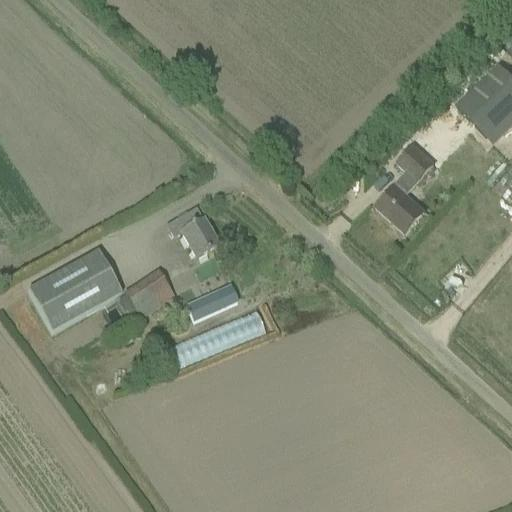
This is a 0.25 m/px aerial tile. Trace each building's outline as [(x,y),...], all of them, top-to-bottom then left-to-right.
[(478,55),(442,95),(474,124),(510,84),(478,55)] [(478,143),(455,168),(474,185),(497,160),(478,143)] [(374,213),(403,240),(424,217),(406,201),(433,171),(412,151),(396,169),(406,178),(374,213)] [(196,265),(200,263),(218,253),(195,214),(178,224),(166,231),(172,242),(180,237),(196,265)] [(26,295),(50,339),(120,300),(95,257),(26,295)] [(133,317),(138,325),(173,303),(156,277),(120,299),(122,301),(117,305),(128,321),(133,317)] [(192,328),(236,308),(228,292),(184,312),(192,328)] [(177,353),(186,375),(272,341),(263,319),(177,353)]
